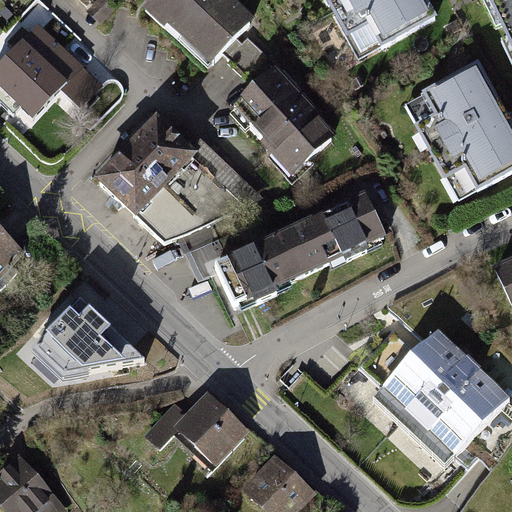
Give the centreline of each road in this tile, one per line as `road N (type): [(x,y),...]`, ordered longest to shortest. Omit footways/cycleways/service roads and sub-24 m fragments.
road 1 (residential): [(0,156),(233,375)]
road 2 (residential): [(233,375),(511,221)]
road 3 (residential): [(233,375),(375,511)]
